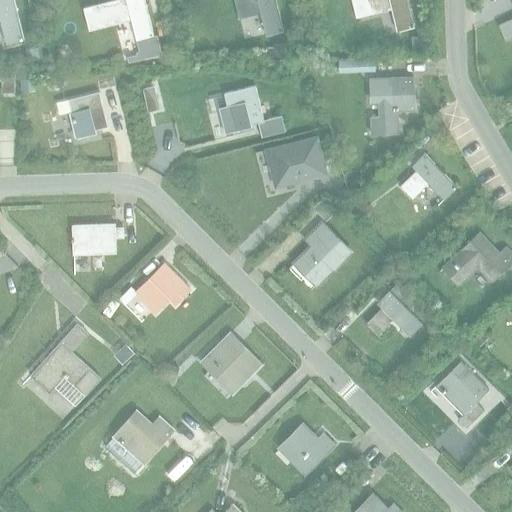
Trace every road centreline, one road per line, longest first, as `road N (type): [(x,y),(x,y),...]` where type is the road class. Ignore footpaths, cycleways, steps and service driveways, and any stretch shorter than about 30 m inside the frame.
road 1 (unclassified): [(315,360),(141,187),(0,187)]
road 2 (unclassified): [(465,508),(315,360)]
road 3 (unclassified): [(511,178),(458,78),(455,0)]
